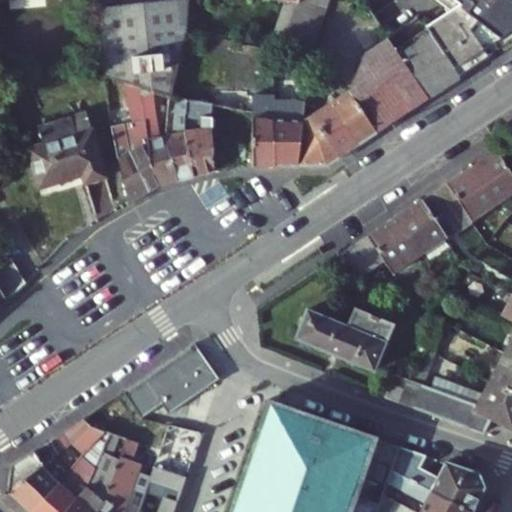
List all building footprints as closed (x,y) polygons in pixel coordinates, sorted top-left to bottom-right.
[(147,0),(107,4),(113,58),(190,59),(196,31),(197,26),(196,0),(147,0)] [(196,31),(215,36),(215,0),(197,0),(197,26),(196,31)] [(282,0),(274,24),(269,23),(261,46),(282,51),(302,0),(282,0)] [(302,0),(282,51),(311,58),(333,0),(302,0)] [(423,22),(400,0),(367,0),(366,5),(394,42),(423,22)] [(511,0),(460,0),(467,5),(427,28),(434,36),(465,76),(511,43),(511,0)] [(465,76),(434,36),(404,57),(435,98),(465,76)] [(435,98),(404,57),(394,42),(369,57),(409,116),(435,98)] [(383,134),(395,125),(409,116),(369,57),(362,78),(356,95),(383,134)] [(115,75),(115,79),(141,85),(153,88),(165,91),(178,94),(182,95),(190,59),(113,58),(115,75)] [(171,182),(161,136),(153,88),(141,85),(150,150),(145,151),(152,194),(171,182)] [(171,182),(186,180),(181,134),(173,135),(165,91),(153,88),(161,136),(171,182)] [(199,130),(196,98),(182,95),(178,94),(181,134),(186,180),(203,177),(199,130)] [(354,95),(381,135),(383,134),(356,95),(356,94),(354,95)] [(366,146),(381,135),(354,95),(336,107),(366,146)] [(264,101),(256,99),(255,112),(263,114),(264,101)] [(262,169),(303,169),(307,128),(309,104),(298,103),(298,118),(263,117),(262,169)] [(347,158),(366,146),(336,107),(318,120),(347,158)] [(199,130),(203,177),(222,173),(219,116),(206,116),(206,129),(199,130)] [(303,169),(333,169),(347,158),(318,120),(307,128),(303,169)] [(112,176),(104,135),(87,139),(83,122),(50,128),(54,146),(43,148),(50,183),(94,174),(96,179),(112,176)] [(476,165),(500,201),(511,192),(511,166),(500,149),(476,165)] [(152,194),(145,151),(129,154),(138,202),(152,194)] [(451,181),(476,217),(500,201),(476,165),(451,181)] [(425,199),(448,237),(476,217),(451,181),(425,199)] [(448,237),(425,199),(400,216),(423,253),(448,237)] [(423,253),(400,216),(371,235),(388,261),(395,273),(423,253)] [(388,261),(371,235),(342,254),(358,280),(388,261)] [(36,286),(18,258),(2,270),(8,280),(19,300),(36,286)] [(0,315),(19,300),(8,280),(0,284),(0,315)] [(353,308),(344,328),(307,313),(295,342),(380,373),(400,327),(353,308)] [(228,381),(206,346),(131,389),(147,416),(169,403),(175,413),(228,381)] [(425,349),(414,379),(404,403),(417,407),(427,384),(438,358),(439,355),(425,349)] [(511,358),(507,356),(493,382),(511,391),(511,358)] [(404,403),(414,379),(399,374),(389,397),(404,403)] [(499,419),(511,424),(511,391),(493,382),(488,393),(437,375),(433,386),(427,384),(417,407),(492,435),(499,419)] [(357,511),(384,438),(275,400),(237,511),(357,511)] [(88,435),(100,425),(89,414),(76,422),(88,435)] [(88,435),(76,422),(14,462),(8,483),(18,492),(50,466),(79,442),(88,435)] [(112,430),(100,425),(88,435),(79,442),(83,446),(59,474),(50,466),(18,492),(28,501),(38,511),(77,469),(91,453),(112,430)] [(39,511),(71,511),(96,489),(113,454),(123,434),(112,430),(91,453),(77,469),(38,511),(39,511)] [(100,511),(109,502),(131,458),(140,441),(123,434),(113,454),(96,489),(71,511),(100,511)] [(409,447),(384,438),(357,511),(385,511),(391,496),(400,472),(409,447)] [(430,465),(434,456),(409,447),(400,472),(412,481),(458,511),(480,511),(492,488),(489,481),(487,474),(451,462),(446,474),(430,465)] [(162,511),(183,511),(201,464),(170,452),(160,478),(159,479),(174,485),(168,500),(162,511)] [(159,479),(160,478),(152,474),(154,467),(131,458),(109,502),(100,511),(146,511),(153,494),(159,479)] [(391,496),(399,502),(404,489),(412,481),(400,472),(391,496)] [(174,485),(159,479),(153,494),(168,500),(174,485)] [(431,511),(458,511),(412,481),(404,489),(434,509),(431,511)] [(398,511),(401,504),(399,502),(391,496),(385,511),(398,511)]
